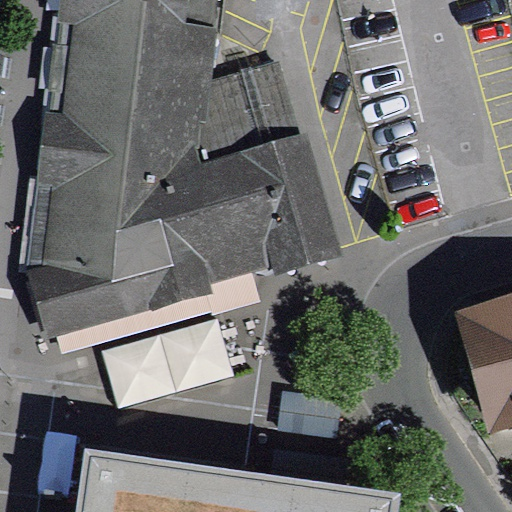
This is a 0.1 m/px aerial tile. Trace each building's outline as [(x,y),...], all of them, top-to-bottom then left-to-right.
[(58,0),(38,167),(143,181),(296,137),(275,64),(212,82),(221,0),(58,0)] [(296,137),(143,181),(38,167),(25,273),(43,338),(45,344),(341,260),(306,135),(296,137)] [(487,440),(511,433),(511,301),(453,318),(487,440)] [(120,405),(235,374),(220,317),(105,348),(120,405)] [(77,511),(389,511),(391,501),(84,462),(77,511)]
